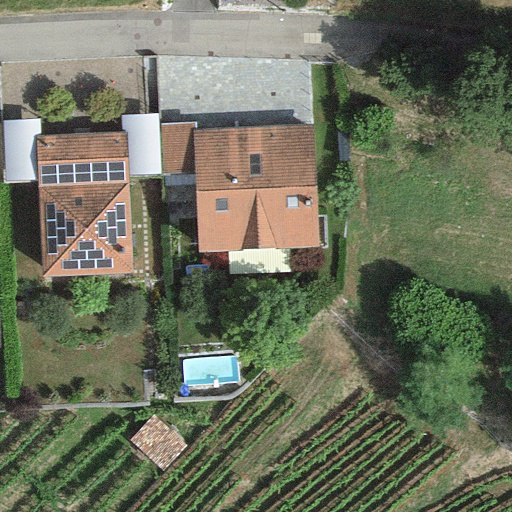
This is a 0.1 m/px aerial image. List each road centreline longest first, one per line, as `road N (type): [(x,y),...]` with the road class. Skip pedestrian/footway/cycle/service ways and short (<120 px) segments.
road 1 (residential): [(376,32),(0,41)]
road 2 (track): [(511,54),(376,32)]
